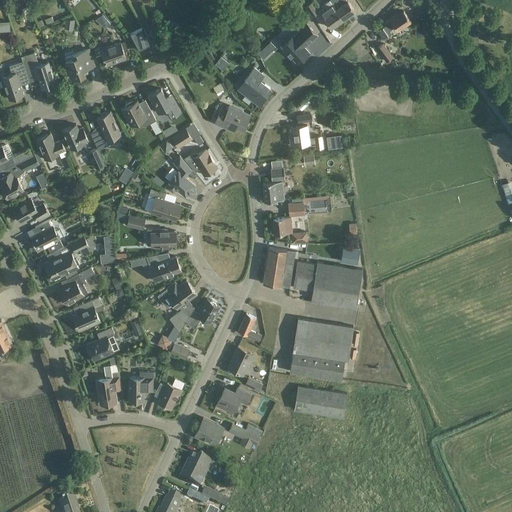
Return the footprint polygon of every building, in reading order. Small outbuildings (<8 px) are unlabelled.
[(299,14),(306,10),(300,0),(297,0),(293,3),(299,14)] [(331,27),(343,18),(329,0),(322,5),(324,8),(320,11),(324,17),(324,18),(331,27)] [(329,0),(343,18),(355,10),(348,0),(347,1),(346,0),(329,0)] [(305,5),(312,16),(318,12),(311,1),(308,3),(305,5)] [(29,8),(23,10),(27,22),(33,20),(29,8)] [(385,25),(383,27),(377,30),(383,38),(388,35),(391,32),(390,30),(394,26),(397,31),(411,21),(403,11),(398,14),(397,13),(389,19),(384,23),(385,25)] [(102,26),(110,21),(103,12),(95,18),(102,26)] [(159,30),(164,28),(159,19),(154,22),(159,30)] [(67,20),(66,28),(74,29),(75,21),(67,20)] [(280,47),(296,64),(308,53),(304,48),(307,45),(308,46),(317,37),(306,25),(293,37),(293,36),(280,47)] [(142,27),(130,33),(138,48),(151,42),(142,27)] [(100,47),(94,49),(98,58),(103,56),(106,66),(127,59),(121,42),(111,45),(108,46),(108,48),(102,50),(100,47)] [(383,43),(376,48),(386,62),(393,57),(383,43)] [(195,54),(202,50),(199,46),(193,50),(195,54)] [(264,48),(259,52),(264,58),(268,53),(264,48)] [(75,57),(66,60),(68,67),(67,73),(71,74),(72,78),(85,73),(83,69),(94,65),(88,49),(74,54),(75,57)] [(222,65),(230,58),(223,51),(215,58),(222,65)] [(21,56),(23,61),(28,79),(37,76),(41,88),(56,84),(53,74),(49,61),(39,64),(35,52),(21,56)] [(28,79),(23,61),(9,65),(12,73),(2,77),(9,99),(24,94),(20,82),(28,79)] [(179,64),(183,71),(188,68),(184,61),(179,64)] [(264,75),(256,69),(254,67),(238,88),(259,104),(271,89),(260,80),(264,75)] [(338,87),(338,79),(326,79),(326,87),(338,87)] [(226,93),(230,90),(224,81),(220,83),(226,93)] [(171,94),(166,97),(161,88),(149,95),(158,112),(165,108),(170,117),(181,111),(171,94)] [(125,104),(126,106),(121,108),(130,125),(138,121),(141,125),(145,126),(156,120),(147,102),(140,106),(137,100),(133,102),(132,99),(126,103),(125,104)] [(250,115),(229,106),(227,110),(221,108),(215,121),(229,128),(231,123),(244,129),(250,115)] [(91,132),(90,132),(98,149),(114,142),(112,138),(121,134),(110,111),(106,113),(106,111),(100,114),(100,115),(97,117),(102,129),(92,133),(91,132)] [(298,115),(298,122),(312,121),(311,114),(298,115)] [(194,121),(187,125),(192,136),(199,133),(194,121)] [(82,143),(84,142),(88,141),(86,136),(82,127),(78,129),(76,124),(63,130),(71,148),(73,147),(74,149),(77,150),(81,148),(82,145),(82,143)] [(323,146),(322,139),(321,135),(315,136),(315,137),(309,138),(307,125),(290,127),(292,138),(290,138),(291,145),(315,142),(316,147),(323,146)] [(177,145),(178,147),(192,138),(186,127),(169,138),(174,147),(177,145)] [(342,130),(328,131),(329,143),(343,142),(342,130)] [(50,132),(44,135),(36,138),(45,159),(59,153),(59,152),(65,150),(61,139),(55,142),(50,132)] [(200,136),(195,139),(199,144),(204,141),(200,136)] [(167,139),(165,140),(160,144),(165,151),(172,146),(167,139)] [(0,146),(0,162),(1,162),(4,168),(16,163),(12,156),(8,158),(2,145),(0,146)] [(96,168),(104,164),(97,148),(89,151),(96,168)] [(205,149),(199,153),(197,151),(185,159),(196,171),(200,168),(204,176),(213,170),(211,166),(215,164),(214,163),(208,154),(205,149)] [(23,160),(21,161),(24,168),(25,169),(39,162),(37,157),(35,154),(27,157),(23,160)] [(313,154),(303,156),(305,165),(315,163),(313,154)] [(170,182),(166,187),(173,191),(176,187),(185,194),(194,184),(185,176),(191,168),(180,155),(173,161),(180,169),(181,169),(179,171),(178,170),(169,181),(170,182)] [(270,156),(271,167),(283,166),(283,155),(270,156)] [(4,168),(0,170),(0,177),(3,184),(1,185),(7,198),(23,189),(17,177),(17,176),(17,175),(17,173),(18,172),(19,171),(20,170),(21,169),(24,168),(21,161),(16,163),(4,168)] [(265,201),(274,200),(284,199),(282,180),(282,179),(285,178),(284,167),(271,169),(272,179),(273,179),(273,181),(263,182),(265,201)] [(143,176),(135,171),(132,176),(140,181),(143,176)] [(123,172),(120,178),(127,182),(130,177),(123,172)] [(157,189),(151,188),(149,195),(155,197),(151,211),(167,216),(176,219),(181,204),(164,199),(166,192),(157,189)] [(80,204),(86,201),(82,193),(78,195),(77,198),(80,204)] [(31,199),(14,209),(12,205),(21,222),(35,214),(39,220),(48,215),(50,214),(43,203),(38,206),(35,206),(31,199)] [(95,205),(87,202),(85,208),(93,211),(95,205)] [(304,214),(303,202),(288,203),(290,215),(304,214)] [(143,228),(145,218),(129,215),(127,225),(143,228)] [(292,231),(291,216),(273,218),(274,226),(271,226),(270,227),(271,232),(272,233),(274,232),(275,233),(284,232),(292,231)] [(39,233),(31,236),(34,242),(33,243),(37,251),(46,246),(47,246),(50,251),(63,245),(60,239),(50,219),(44,222),(35,226),(39,233)] [(356,223),(349,223),(350,234),(357,233),(356,223)] [(150,228),(147,228),(147,235),(147,245),(151,245),(151,246),(155,245),(155,248),(161,248),(161,246),(169,246),(169,244),(176,244),(176,230),(168,231),(168,229),(160,229),(160,228),(150,228)] [(306,231),(291,232),(293,242),(308,240),(306,231)] [(44,263),(52,279),(78,267),(78,266),(79,265),(80,264),(77,259),(76,258),(75,259),(72,253),(79,250),(82,256),(93,250),(95,245),(91,235),(85,238),(84,236),(56,249),(59,256),(44,263)] [(106,252),(101,253),(101,262),(115,260),(113,235),(104,235),(106,252)] [(343,245),(340,261),(356,263),(359,248),(343,245)] [(269,247),(266,262),(278,264),(278,267),(292,269),(295,269),(296,264),(293,263),(285,262),(287,250),(269,247)] [(149,255),(146,256),(152,273),(155,281),(164,278),(173,274),(172,273),(181,270),(176,256),(161,261),(158,254),(149,255)] [(297,261),(296,267),(293,287),(312,290),(311,301),(356,308),(362,274),(363,269),(317,262),(317,264),(297,261)] [(290,287),(292,269),(278,267),(278,264),(266,262),(263,283),(290,287)] [(70,284),(59,290),(67,304),(76,299),(84,294),(79,286),(84,284),(87,282),(84,279),(95,273),(91,266),(84,270),(83,270),(78,273),(77,273),(75,274),(67,279),(70,284)] [(123,285),(118,275),(112,278),(116,288),(123,285)] [(187,281),(179,287),(175,282),(158,295),(167,307),(173,302),(177,308),(196,294),(187,281)] [(118,297),(125,294),(122,287),(116,290),(118,297)] [(78,313),(72,315),(78,330),(81,329),(81,331),(90,327),(89,325),(98,322),(96,316),(98,315),(96,312),(95,308),(103,304),(100,298),(99,296),(91,299),(86,302),(77,306),(79,311),(78,313)] [(212,300),(210,300),(208,299),(200,313),(195,310),(187,323),(196,328),(202,317),(211,322),(221,306),(216,304),(216,302),(212,300)] [(190,315),(181,309),(169,318),(180,332),(190,315)] [(251,324),(255,317),(246,313),(238,331),(259,341),(262,334),(255,331),(256,327),(251,324)] [(290,371),(300,373),(342,379),(345,360),(348,360),(354,326),(298,317),(292,351),(293,351),(290,371)] [(140,326),(137,318),(131,321),(134,328),(140,326)] [(0,349),(12,343),(1,319),(0,319),(0,349)] [(93,360),(113,351),(107,336),(114,333),(112,326),(97,332),(99,339),(86,344),(87,345),(86,348),(87,352),(90,353),(93,360)] [(162,334),(157,344),(167,348),(172,339),(162,334)] [(174,342),(170,351),(185,358),(189,348),(174,342)] [(242,374),(252,353),(247,350),(238,346),(234,354),(236,354),(229,368),(242,374)] [(106,378),(96,379),(100,404),(117,401),(115,391),(122,390),(119,371),(112,372),(111,365),(104,366),(106,378)] [(129,386),(129,390),(129,400),(143,400),(143,390),(153,390),(153,371),(140,371),(139,377),(129,377),(129,380),(128,381),(128,385),(129,386)] [(248,377),(245,384),(260,391),(263,383),(248,377)] [(160,382),(154,395),(160,398),(158,402),(163,404),(163,405),(172,409),(178,396),(179,396),(184,386),(182,389),(167,382),(166,385),(160,382)] [(346,395),(346,394),(298,386),(294,409),(343,417),(347,395),(346,395)] [(251,394),(246,392),(238,387),(235,393),(224,388),(217,404),(233,412),(239,401),(246,404),(251,394)] [(195,435),(204,439),(209,442),(213,435),(219,437),(223,427),(203,418),(195,435)] [(252,442),(256,444),(260,436),(233,423),(229,431),(242,437),(240,443),(250,448),(252,442)] [(246,428),(260,436),(263,430),(248,423),(246,428)] [(181,478),(190,482),(200,487),(203,480),(201,478),(209,462),(210,463),(213,458),(203,453),(200,458),(192,454),(181,478)] [(234,476),(240,479),(243,474),(237,471),(234,476)] [(209,499),(210,500),(218,503),(225,506),(228,500),(205,489),(202,496),(203,496),(209,499)] [(189,490),(186,495),(206,505),(209,499),(203,496),(202,496),(189,490)] [(157,511),(176,511),(180,505),(178,503),(181,497),(179,497),(170,492),(167,498),(160,511),(158,511),(157,511)] [(62,511),(78,511),(74,498),(60,503),(62,511)]
